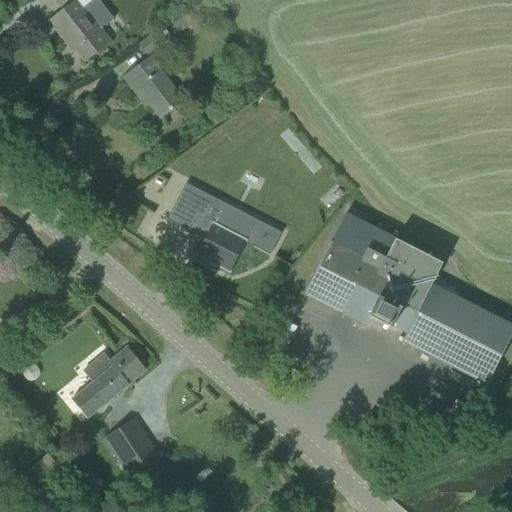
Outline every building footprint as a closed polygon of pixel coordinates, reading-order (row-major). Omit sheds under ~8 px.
[(110,41),(101,29),(112,21),(96,0),(85,8),(78,0),(77,0),(49,22),(67,45),(70,43),(84,61),(110,41)] [(136,47),(145,58),(169,40),(161,29),(136,47)] [(123,78),(140,101),(144,98),(159,119),(184,100),(151,57),(123,78)] [(207,115),(199,121),(207,130),(215,124),(207,115)] [(185,184),(166,221),(170,223),(172,220),(185,226),(194,209),(206,215),(201,226),(209,230),(196,255),(229,273),(254,224),(216,205),(218,201),(185,184)] [(511,326),(431,285),(442,265),(349,217),(339,236),(330,232),(300,290),(365,324),(368,318),(390,329),(391,327),(405,334),(401,342),(486,386),(511,333),(511,326)] [(72,403),(85,420),(145,371),(126,348),(107,364),(101,356),(82,372),(93,386),(72,403)] [(103,441),(114,456),(116,454),(131,476),(133,474),(133,475),(154,461),(151,458),(157,454),(146,439),(126,453),(112,433),(105,438),(105,439),(103,441)] [(7,490),(27,511),(34,511),(68,481),(46,455),(7,490)]
